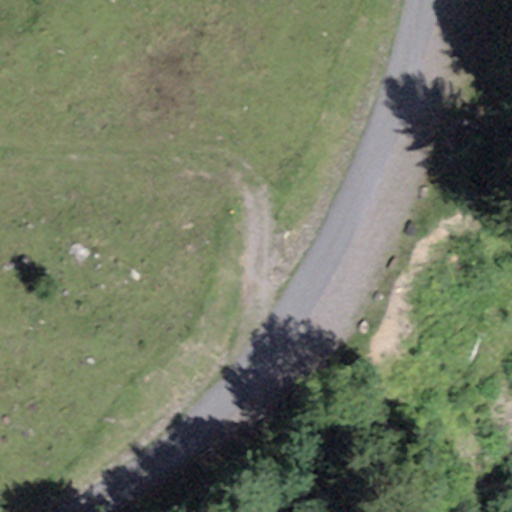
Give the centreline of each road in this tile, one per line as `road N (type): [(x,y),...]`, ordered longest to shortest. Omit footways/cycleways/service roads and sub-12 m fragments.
road 1 (unclassified): [(94,511),(200,441),(265,381),(317,313),(406,113),(438,0)]
road 2 (track): [(0,146),(188,151),(232,163),(266,208),(294,343)]
